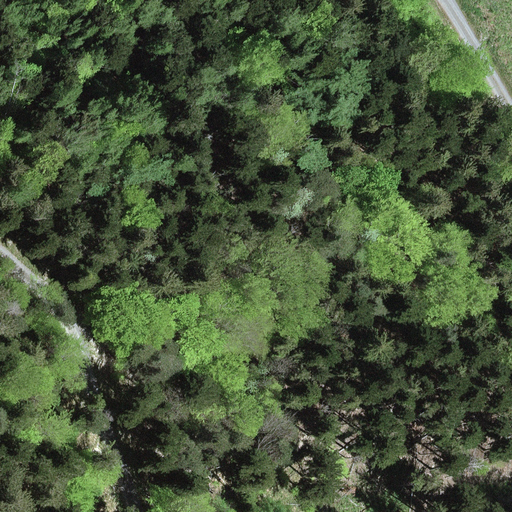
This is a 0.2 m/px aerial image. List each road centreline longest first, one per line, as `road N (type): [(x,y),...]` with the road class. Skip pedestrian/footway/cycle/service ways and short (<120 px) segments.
road 1 (track): [(0,246),(49,286),(137,511)]
road 2 (track): [(511,113),(478,51),(434,0)]
